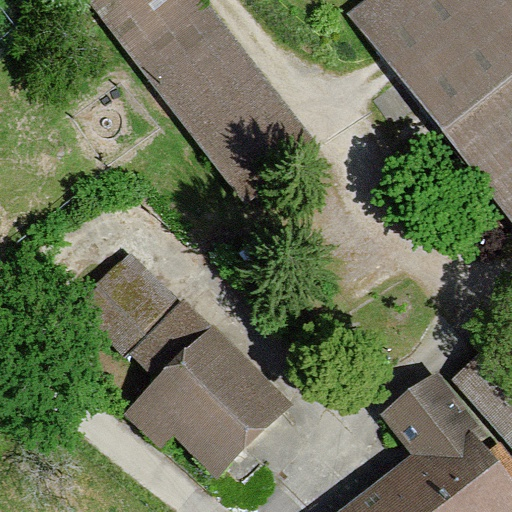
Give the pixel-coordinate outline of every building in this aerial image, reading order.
[(84,0),(254,218),(323,165),(194,0),(84,0)] [(511,0),(376,0),(350,21),(511,224),(511,0)] [(179,446),(227,489),(295,413),(123,260),(53,339),(133,409),(123,421),(167,460),(179,446)] [(461,394),(511,449),(511,368),(502,357),(461,394)] [(365,511),(511,511),(511,488),(432,389),(384,428),(418,470),(365,511)]
